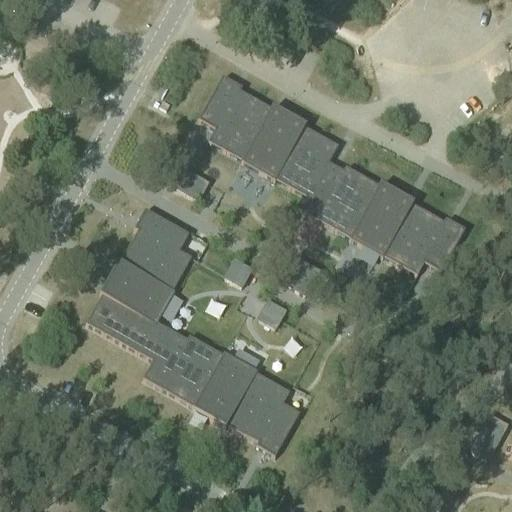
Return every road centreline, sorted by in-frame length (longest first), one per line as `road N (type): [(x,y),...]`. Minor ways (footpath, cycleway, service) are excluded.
road 1 (unclassified): [(147,59),(0,324)]
road 2 (unclassified): [(0,378),(240,511)]
road 3 (unclassified): [(40,0),(147,59)]
